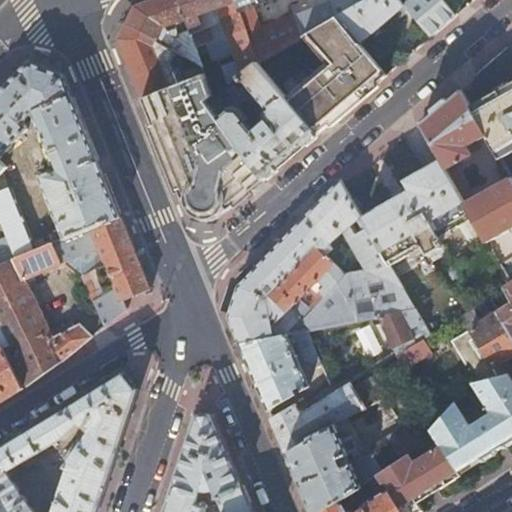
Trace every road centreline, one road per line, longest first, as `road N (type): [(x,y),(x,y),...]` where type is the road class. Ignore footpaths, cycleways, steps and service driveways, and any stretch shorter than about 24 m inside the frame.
road 1 (residential): [(188,300),(218,260),(329,156),(511,0)]
road 2 (secondary): [(188,300),(67,0)]
road 3 (secondary): [(279,511),(188,300)]
road 4 (residential): [(188,300),(0,422)]
road 5 (secondary): [(188,300),(172,389),(129,511)]
